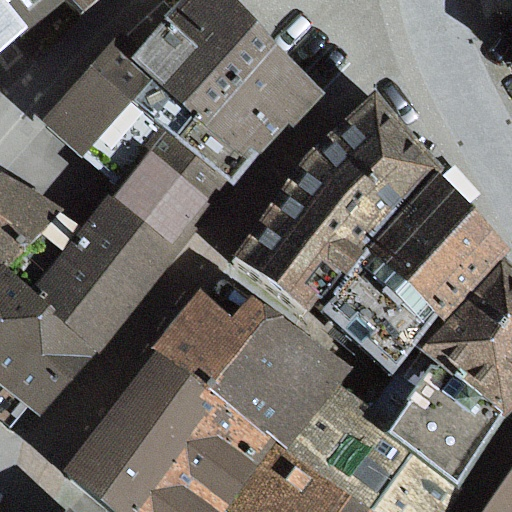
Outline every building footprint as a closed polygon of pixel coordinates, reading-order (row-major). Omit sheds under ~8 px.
[(0,0),(0,54),(57,12),(45,0),(0,0)] [(45,0),(57,12),(71,29),(105,0),(45,0)] [(246,34),(218,0),(189,0),(132,58),(119,71),(171,128),(246,34)] [(288,136),(316,103),(246,34),(171,128),(158,144),(224,203),(280,131),(288,136)] [(113,42),(34,133),(112,195),(158,144),(171,128),(119,71),(132,58),(113,42)] [(427,176),(372,105),(310,163),(375,228),(427,176)] [(0,276),(0,281),(87,357),(224,203),(158,144),(112,195),(77,235),(56,219),(0,276)] [(375,228),(310,163),(218,274),(293,332),(300,323),(375,228)] [(492,269),(499,262),(427,176),(375,228),(300,323),(374,392),(403,362),(492,269)] [(0,182),(0,276),(56,219),(0,182)] [(511,286),(492,269),(403,362),(488,429),(511,408),(511,286)] [(0,395),(33,420),(87,357),(0,281),(0,395)] [(188,303),(140,364),(267,454),(277,460),(341,378),(244,306),(223,328),(188,303)] [(488,429),(403,362),(374,392),(357,413),(386,433),(378,448),(449,503),(488,429)] [(226,511),(267,454),(140,364),(49,488),(82,511),(226,511)] [(281,462),(347,511),(442,511),(449,503),(378,448),(386,433),(357,413),(334,398),(281,462)] [(347,511),(281,462),(277,460),(267,454),(226,511),(347,511)] [(511,511),(511,468),(481,511),(511,511)]
